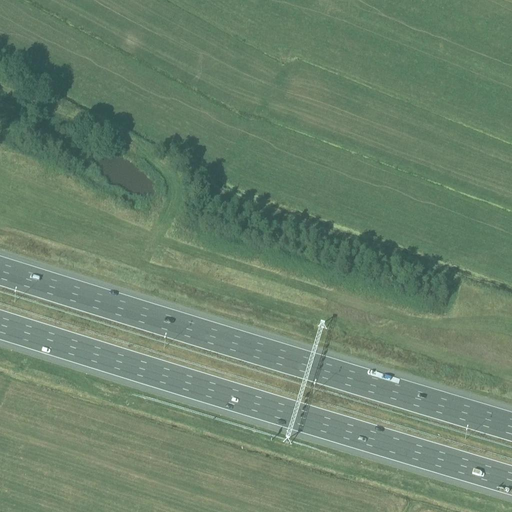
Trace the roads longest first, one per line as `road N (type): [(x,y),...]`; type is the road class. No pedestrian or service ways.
road 1 (motorway): [(511,430),(0,273)]
road 2 (motorway): [(0,323),(511,479)]
road 3 (track): [(169,188),(139,155),(0,83)]
